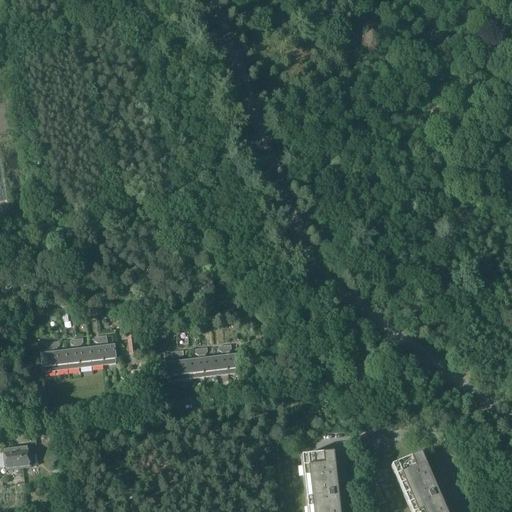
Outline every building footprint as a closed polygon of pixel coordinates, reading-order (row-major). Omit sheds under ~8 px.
[(65,292),(59,294),(61,308),(60,308),(62,323),(68,322),(66,305),(70,304),(69,297),(66,297),(65,292)] [(251,318),(253,329),(254,335),(260,335),(259,327),(257,317),(251,318)] [(129,341),(128,341),(130,355),(136,354),(134,340),(133,335),(128,335),(129,341)] [(106,337),(100,338),(101,344),(101,348),(103,366),(116,364),(114,346),(108,347),(107,341),(106,341),(106,337)] [(101,348),(90,349),(92,367),(103,366),(101,348)] [(90,349),(77,350),(79,368),(92,367),(90,349)] [(77,350),(65,352),(67,370),(79,368),(77,350)] [(65,352),(54,353),(56,371),(67,370),(65,352)] [(54,353),(42,354),(44,372),(56,371),(54,353)] [(238,355),(226,356),(228,375),(240,373),(238,355)] [(226,356),(214,358),(216,376),(228,375),(226,356)] [(214,358),(202,359),(204,377),(216,376),(214,358)] [(202,359),(190,361),(192,379),(204,377),(202,359)] [(190,361),(178,362),(180,380),(192,379),(190,361)] [(178,362),(166,363),(168,382),(180,380),(178,362)] [(30,436),(36,436),(46,434),(45,425),(29,427),(30,436)] [(16,448),(18,470),(31,468),(29,452),(34,451),(33,446),(16,448)] [(18,470),(16,448),(2,450),(5,471),(18,470)] [(334,453),(313,455),(302,456),(308,511),(340,511),(340,505),(339,505),(337,505),(337,502),(342,501),(340,485),(337,485),(334,453)] [(411,511),(446,511),(442,501),(444,500),(438,485),(433,487),(432,483),(434,482),(421,453),(392,466),(411,511)] [(58,470),(57,471),(57,476),(66,476),(66,470),(65,470),(65,466),(58,466),(58,470)]
